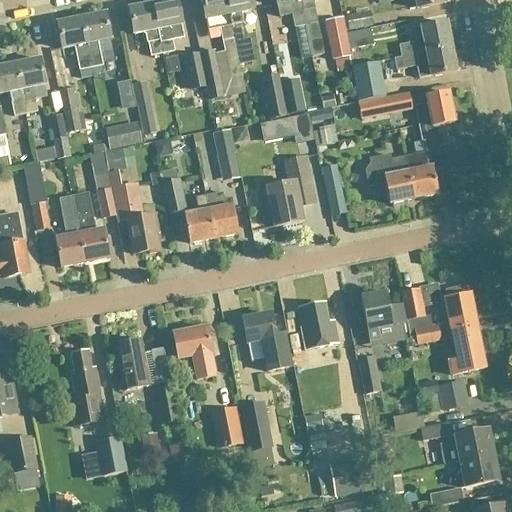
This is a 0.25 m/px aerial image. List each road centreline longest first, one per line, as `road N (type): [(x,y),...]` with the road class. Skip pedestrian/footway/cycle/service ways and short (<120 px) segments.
road 1 (residential): [(0,328),(511,227)]
road 2 (residential): [(511,176),(485,42)]
